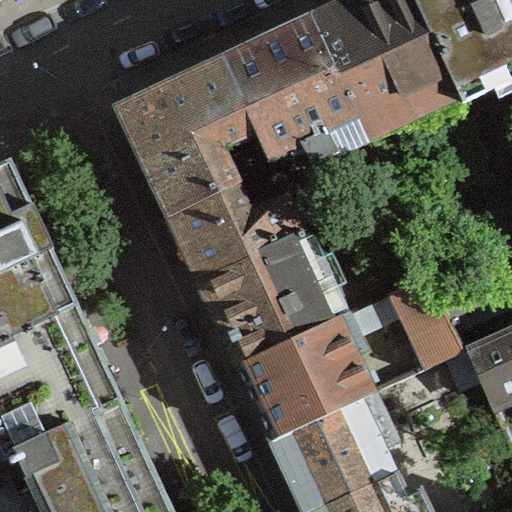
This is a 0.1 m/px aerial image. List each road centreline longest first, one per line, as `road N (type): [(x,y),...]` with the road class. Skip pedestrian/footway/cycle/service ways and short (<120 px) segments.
road 1 (residential): [(43,68),(245,511)]
road 2 (residential): [(188,0),(43,68)]
